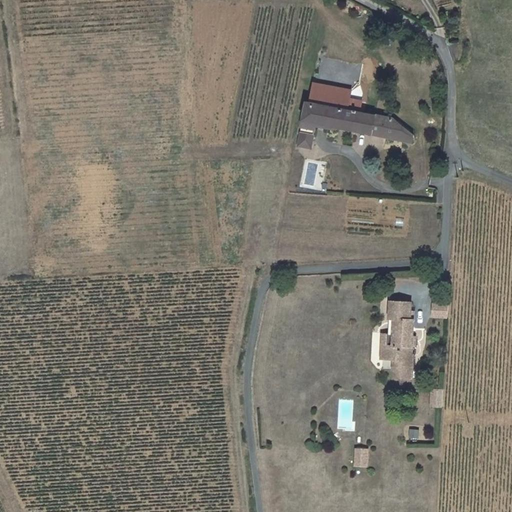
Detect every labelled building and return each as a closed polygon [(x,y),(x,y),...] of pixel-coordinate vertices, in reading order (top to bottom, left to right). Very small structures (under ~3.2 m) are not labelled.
[(309,99),(349,107),(352,89),(312,81),(309,99)] [(301,140),(316,142),(317,129),(332,131),(333,127),(413,138),(413,132),(393,117),(306,105),(301,140)] [(316,142),(301,140),(299,149),(315,150),(316,142)] [(411,302),(390,300),(388,317),(389,317),(393,318),(392,333),(388,333),(381,333),(379,357),(391,358),(400,359),(399,364),(403,369),(410,370),(411,354),(410,354),(413,311),(410,311),(411,302)] [(432,304),(432,317),(447,317),(447,305),(432,304)] [(400,359),(391,358),(391,368),(403,369),(399,364),(400,359)] [(442,390),(431,390),(430,406),(441,407),(442,390)] [(357,450),(356,466),(367,467),(368,450),(357,450)]
